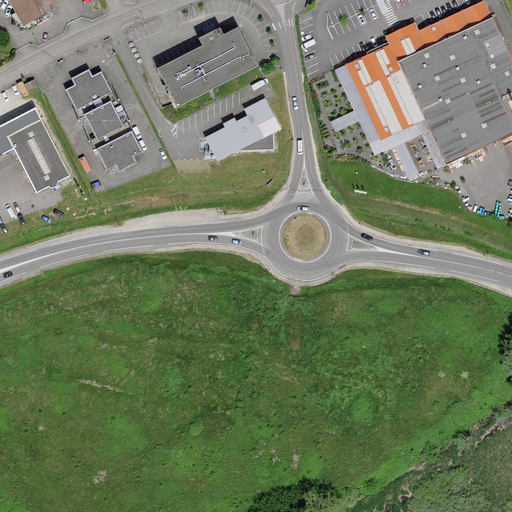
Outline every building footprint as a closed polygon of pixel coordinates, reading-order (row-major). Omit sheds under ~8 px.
[(10,0),(24,25),(36,18),(38,22),(45,18),(44,14),(57,7),(52,0),(10,0)] [(492,19),(484,1),(419,31),(415,23),(385,37),(388,43),(389,45),(345,65),(380,141),(424,120),(445,165),(511,134),(511,120),(502,98),(511,93),(511,62),(492,19)] [(203,44),(203,45),(157,69),(170,95),(168,96),(172,105),(175,103),(177,108),(258,66),(238,27),(223,35),(220,28),(216,30),(215,28),(206,32),(207,34),(200,38),(203,44)] [(437,168),(445,165),(424,120),(380,141),(345,65),(335,70),(354,111),(330,122),(334,131),(358,120),(373,153),(392,145),(407,178),(417,174),(401,140),(420,132),(437,168)] [(74,77),(78,84),(68,88),(84,118),(89,116),(99,136),(94,138),(109,168),(118,164),(122,170),(139,161),(136,155),(145,150),(130,120),(125,122),(115,102),(119,100),(119,99),(104,70),(95,75),(92,68),(74,77)] [(247,110),(250,116),(208,138),(209,140),(210,151),(215,152),(218,158),(233,150),(275,150),(274,129),(278,127),(266,103),(265,101),(247,110)] [(71,175),(40,117),(7,135),(8,136),(38,192),(71,175)]
